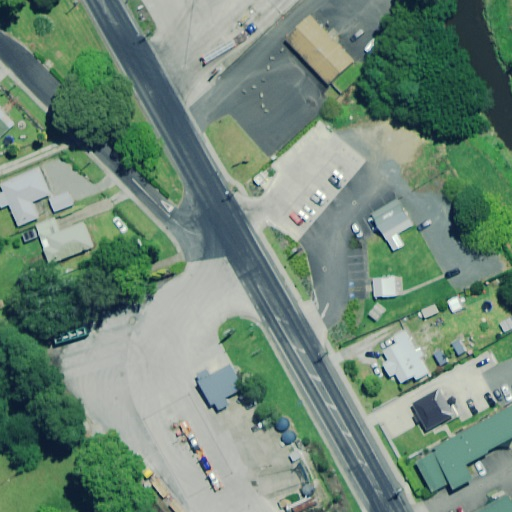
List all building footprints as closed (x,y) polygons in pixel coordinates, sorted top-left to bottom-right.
[(280,41),(331,89),(355,64),(304,16),(280,41)] [(0,137),(10,129),(0,118),(0,137)] [(51,194),(40,169),(2,185),(6,193),(0,195),(0,202),(2,208),(10,205),(19,226),(39,218),(32,202),(51,194)] [(74,206),(70,192),(51,198),(55,212),(74,206)] [(402,204),(375,220),(385,237),(412,221),(402,204)] [(61,232),(56,219),(37,226),(51,264),(94,248),(85,224),(61,232)] [(45,267),(39,253),(13,263),(19,278),(45,267)] [(406,332),(394,338),(398,345),(385,352),(390,361),(384,364),(391,377),(397,374),(402,384),(415,377),(417,380),(429,374),(420,357),(432,351),(440,366),(450,361),(441,344),(453,337),(457,346),(468,340),(459,322),(435,335),(431,328),(422,333),(427,341),(415,348),(406,332)] [(491,349),(470,359),(478,375),(499,364),(491,349)] [(207,371),(197,376),(213,405),(216,403),(220,411),(233,404),(229,398),(246,389),(233,365),(211,377),(207,371)] [(454,417),(441,390),(414,405),(418,413),(414,415),(418,423),(423,421),(428,431),(454,417)] [(511,403),(412,461),(431,494),(466,474),(458,461),(511,430),(511,403)] [(511,511),(511,492),(477,511),(511,511)]
